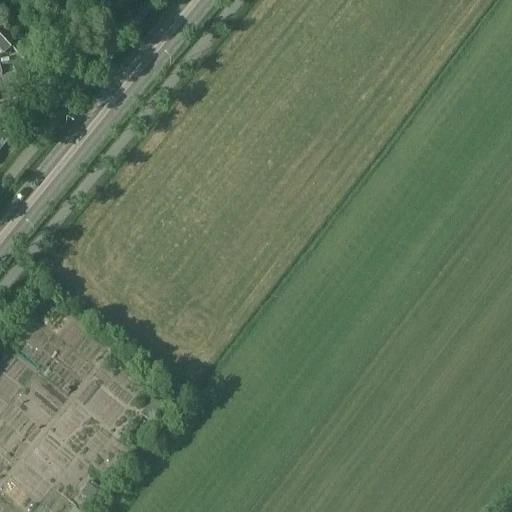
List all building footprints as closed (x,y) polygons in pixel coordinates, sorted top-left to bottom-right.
[(0,36),(0,49),(4,55),(11,49),(0,36)] [(0,66),(24,61),(16,53),(0,57),(0,66)] [(23,87),(8,91),(10,100),(25,96),(23,87)] [(0,116),(11,114),(9,105),(0,107),(0,116)] [(11,114),(0,116),(0,124),(13,121),(11,114)] [(156,395),(145,409),(154,417),(165,403),(156,395)] [(89,484),(81,495),(90,503),(99,492),(89,484)]
